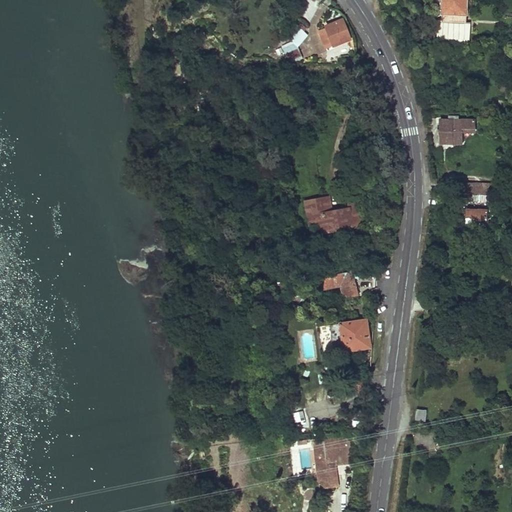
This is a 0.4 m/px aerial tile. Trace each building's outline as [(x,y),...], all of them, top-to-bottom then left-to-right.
[(441,0),(441,22),(465,23),(465,0),(441,0)] [(350,40),(342,21),(326,28),(327,30),(320,33),(323,40),(330,37),(334,46),(350,40)] [(469,25),(440,24),(440,40),(468,42),(469,25)] [(303,57),(297,42),(308,37),(305,30),(281,41),(291,62),(303,57)] [(334,46),(330,37),(323,40),(327,49),(334,46)] [(507,114),(507,101),(498,101),(498,114),(507,114)] [(440,121),(440,144),(462,145),(462,131),(474,131),(474,121),(440,121)] [(386,177),(386,184),(398,185),(399,178),(386,177)] [(455,178),(455,186),(458,186),(476,186),(476,178),(455,178)] [(476,186),(458,186),(458,195),(496,196),(496,190),(482,190),(482,187),(476,186)] [(335,196),(327,197),(329,211),(337,210),(335,196)] [(337,210),(329,211),(327,197),(319,198),(318,199),(319,206),(315,206),(312,207),(314,225),(325,224),(326,233),(366,228),(364,217),(355,218),(354,208),(337,210)] [(363,204),(354,205),(354,208),(355,218),(364,217),(363,204)] [(463,213),(463,218),(476,219),(475,227),(488,228),(488,220),(486,220),(486,210),(467,209),(467,213),(463,213)] [(485,233),(479,233),(479,243),(483,255),(488,254),(485,241),(485,233)] [(365,272),(315,278),(317,288),(320,287),(320,282),(326,281),(326,288),(344,286),(345,300),(359,299),(356,277),(365,277),(365,272)] [(335,340),(325,341),(326,354),(371,348),(367,321),(333,325),(335,340)] [(333,325),(323,327),(325,341),(335,340),(333,325)] [(356,379),(352,389),(360,392),(363,382),(356,379)] [(417,409),(415,420),(425,422),(426,410),(417,409)] [(349,436),(321,439),(324,461),(332,460),(352,457),(349,436)] [(321,439),(312,441),(317,483),(324,482),(322,466),(324,466),(324,461),(321,439)] [(352,457),(332,460),(333,465),(333,466),(353,463),(352,457)] [(333,466),(333,465),(324,466),(322,466),(324,482),(325,489),(336,488),(333,466)]
